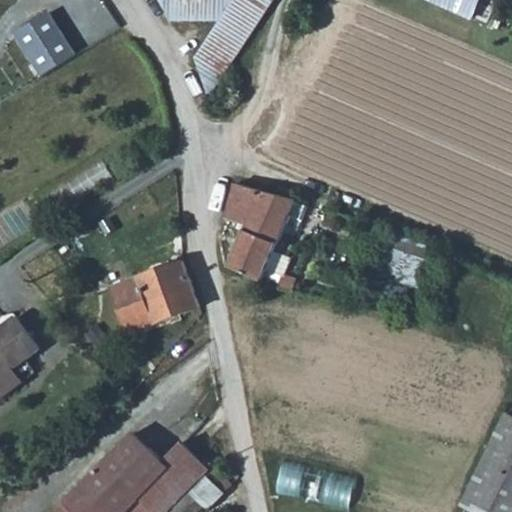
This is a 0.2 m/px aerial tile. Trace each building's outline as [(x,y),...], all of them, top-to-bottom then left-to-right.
[(162,0),(175,27),(185,28),(222,33),(216,40),(197,64),(214,103),(221,92),(269,18),(277,0),(162,0)] [(428,0),(475,20),(484,0),(428,0)] [(335,229),(339,216),(240,186),(228,220),(249,227),(233,270),(268,285),(297,217),(335,229)] [(385,273),(431,290),(446,249),(401,232),(385,273)] [(133,333),(204,309),(186,261),(127,283),(116,287),(117,290),(133,333)] [(0,380),(17,368),(43,349),(19,317),(0,330),(0,380)] [(26,379),(17,368),(0,380),(0,399),(0,400),(26,379)] [(511,511),(511,417),(469,503),(485,511),(511,511)] [(61,511),(169,511),(210,467),(181,441),(164,460),(134,433),(113,456),(61,511)] [(289,461),(283,496),(357,508),(363,472),(289,461)] [(217,511),(239,490),(219,469),(177,511),(209,511),(212,510),(214,511),(217,511)]
